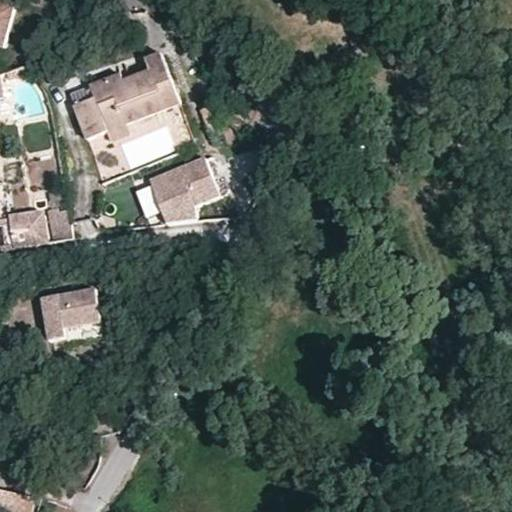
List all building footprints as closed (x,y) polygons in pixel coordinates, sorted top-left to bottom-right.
[(0,45),(11,49),(21,13),(0,6),(0,45)] [(137,126),(193,106),(173,52),(159,57),(163,68),(130,80),(127,74),(101,84),(106,98),(83,106),(96,141),(118,132),(117,128),(135,121),(137,126)] [(78,93),(83,106),(106,98),(101,84),(78,93)] [(224,104),(210,110),(219,131),(233,125),(224,104)] [(135,121),(117,128),(118,132),(122,143),(141,136),(137,126),(135,121)] [(0,195),(13,192),(0,144),(0,195)] [(197,164),(144,189),(165,230),(195,223),(189,209),(212,197),(197,164)] [(54,246),(73,243),(71,210),(49,214),(54,246)] [(49,247),(45,215),(10,220),(15,251),(49,247)] [(99,297),(45,305),(51,348),(69,345),(68,335),(104,330),(99,297)] [(38,511),(41,499),(0,489),(0,511),(38,511)]
